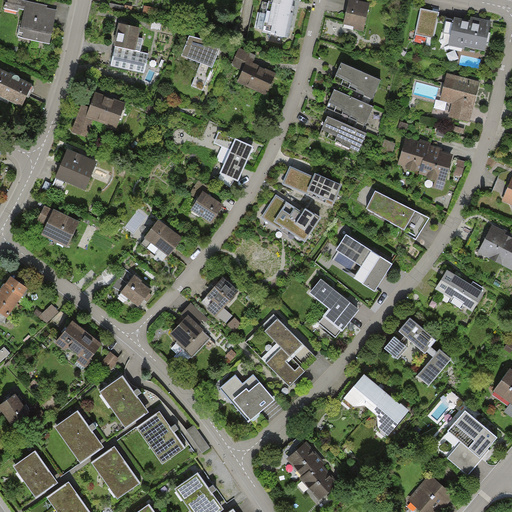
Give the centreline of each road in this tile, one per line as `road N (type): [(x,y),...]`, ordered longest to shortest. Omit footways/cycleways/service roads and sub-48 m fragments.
road 1 (residential): [(511,31),(490,143),(459,213),(333,377),(236,460)]
road 2 (residential): [(319,0),(269,158),(226,229),(131,338)]
road 3 (residential): [(38,159),(59,107),(83,0)]
road 4 (residential): [(0,237),(131,338)]
road 5 (residential): [(131,338),(191,398),(236,460)]
